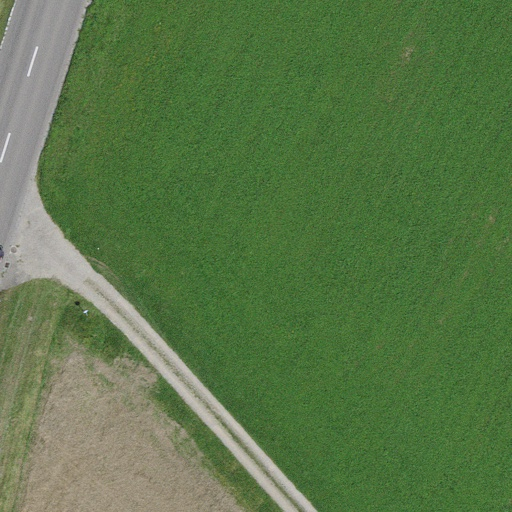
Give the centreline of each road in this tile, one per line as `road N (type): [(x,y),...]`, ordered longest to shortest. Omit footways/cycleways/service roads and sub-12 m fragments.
road 1 (track): [(0,189),(303,511)]
road 2 (tertiary): [(0,177),(56,0)]
